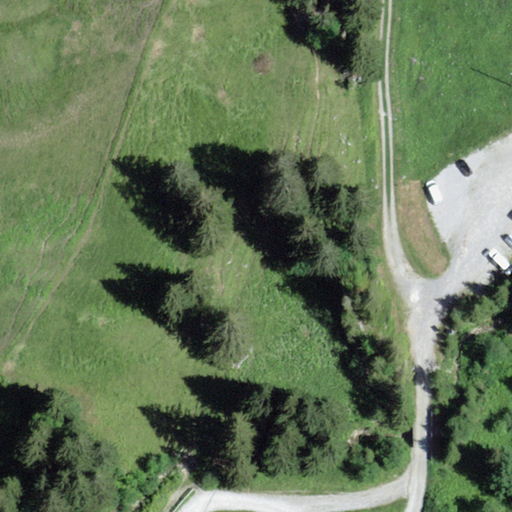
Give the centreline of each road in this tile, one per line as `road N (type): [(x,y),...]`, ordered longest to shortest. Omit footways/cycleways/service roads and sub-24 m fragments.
road 1 (track): [(378,0),(386,212),(399,277),(432,301)]
road 2 (unclassified): [(511,200),(426,316),(418,472)]
road 3 (unclassified): [(418,472),(377,497),(276,503)]
